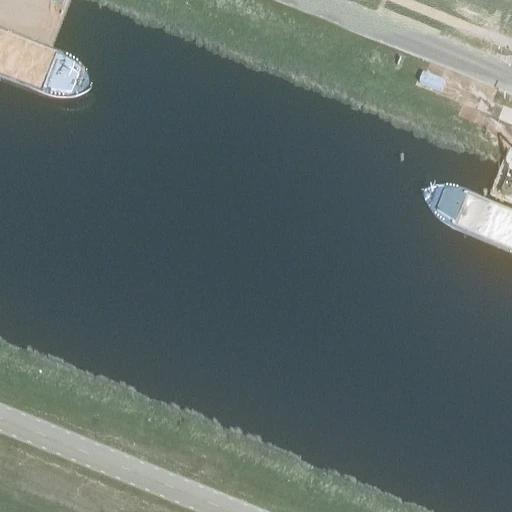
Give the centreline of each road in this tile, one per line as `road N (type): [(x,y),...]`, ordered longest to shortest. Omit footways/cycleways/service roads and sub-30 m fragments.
road 1 (unclassified): [(238,511),(0,416)]
road 2 (tertiary): [(511,84),(306,0)]
